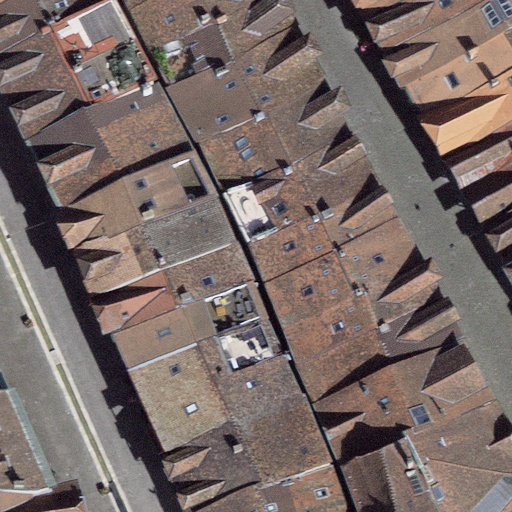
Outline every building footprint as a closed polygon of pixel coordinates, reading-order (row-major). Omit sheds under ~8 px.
[(0,72),(113,20),(104,0),(48,0),(0,24),(0,72)] [(0,0),(0,24),(48,0),(0,0)] [(119,0),(130,28),(186,0),(119,0)] [(149,65),(266,9),(261,0),(186,0),(130,28),(149,65)] [(425,0),(352,0),(370,31),(425,0)] [(425,0),(370,31),(388,65),(509,0),(425,0)] [(511,43),(511,0),(509,0),(388,65),(407,99),(511,43)] [(287,47),(266,9),(149,65),(169,103),(287,47)] [(113,20),(0,72),(0,87),(32,154),(154,102),(131,60),(113,20)] [(427,131),(511,88),(511,43),(407,99),(423,125),(427,131)] [(198,155),(314,96),(287,47),(169,103),(198,155)] [(511,88),(427,131),(449,168),(511,134),(511,88)] [(314,96),(198,155),(224,206),(345,151),(314,96)] [(32,155),(66,225),(194,174),(154,102),(32,154),(32,155)] [(471,203),(511,181),(511,134),(449,168),(471,203)] [(345,151),(224,206),(248,259),(371,200),(345,151)] [(66,225),(84,267),(213,214),(194,174),(66,225)] [(511,181),(471,203),(492,238),(511,227),(511,181)] [(392,236),(371,200),(248,259),(266,300),(392,236)] [(231,257),(213,214),(84,267),(101,308),(231,257)] [(511,272),(511,227),(492,238),(511,272)] [(414,274),(392,236),(266,300),(282,336),(414,274)] [(250,299),(231,257),(101,308),(116,346),(250,299)] [(297,379),(435,314),(414,274),(282,336),(283,339),(297,379)] [(116,346),(131,384),(266,336),(262,327),(250,299),(116,346)] [(317,421),(456,355),(435,314),(297,379),(301,387),(317,421)] [(300,411),(266,336),(131,384),(167,464),(300,411)] [(402,459),(489,416),(456,355),(317,421),(338,474),(343,488),(402,459)] [(0,415),(10,414),(0,390),(0,415)] [(190,511),(240,511),(329,476),(300,411),(167,464),(176,481),(190,511)] [(0,507),(51,508),(50,507),(10,414),(0,415),(0,507)] [(510,511),(511,510),(511,462),(489,416),(402,459),(429,511),(510,511)] [(429,511),(402,459),(343,488),(351,511),(429,511)] [(340,511),(329,476),(240,511),(340,511)] [(0,511),(71,511),(69,501),(50,507),(51,508),(0,507),(0,511)]
